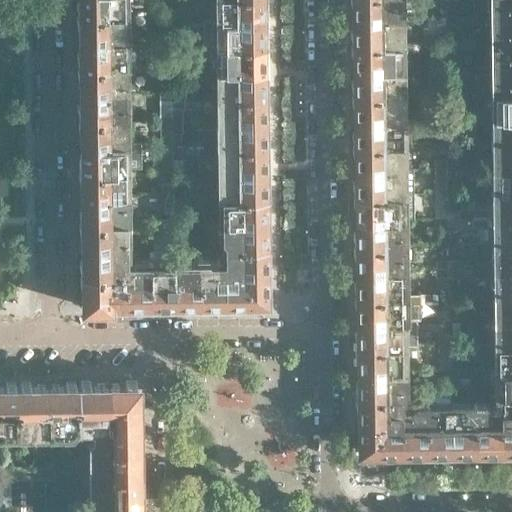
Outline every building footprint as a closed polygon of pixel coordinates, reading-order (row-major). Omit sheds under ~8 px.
[(123,12),(122,0),(76,0),(76,1),(76,9),(78,10),(78,12),(123,12)] [(262,7),(265,5),(264,0),(218,0),(218,19),(262,19),(262,7)] [(399,16),(398,0),(349,0),(350,4),(352,5),(352,17),(399,16)] [(511,0),(492,0),(492,15),(511,15),(511,0)] [(457,16),(457,5),(444,5),(444,7),(444,16),(457,16)] [(179,20),(179,8),(170,8),(170,20),(179,20)] [(123,38),(123,12),(78,12),(78,14),(76,16),(76,24),(79,25),(79,38),(123,38)] [(511,15),(492,15),(493,41),(511,40),(511,15)] [(399,42),(399,16),(352,17),(353,29),(350,31),(350,39),(353,40),(353,42),(399,42)] [(457,26),(457,16),(444,16),(445,25),(445,27),(457,26)] [(265,32),(263,31),(262,19),(218,19),(219,45),(263,44),(263,42),(265,41),(265,32)] [(180,32),(179,20),(170,20),(171,25),(171,32),(180,32)] [(171,32),(171,25),(161,25),(162,37),(171,37),(171,32)] [(445,41),(445,27),(445,25),(437,25),(437,41),(445,41)] [(171,49),(171,37),(162,37),(162,49),(171,49)] [(123,64),(123,38),(79,38),(79,51),(76,53),(76,61),(79,62),(79,64),(123,64)] [(511,40),(493,41),(493,66),(511,65),(511,40)] [(445,56),(445,41),(437,41),(437,58),(445,58),(445,56)] [(399,67),(399,42),(353,42),(353,44),(350,46),(350,54),(353,55),(353,67),(399,67)] [(263,57),(265,56),(265,47),(263,46),(263,44),(219,45),(219,70),(263,69),(263,57)] [(458,66),(458,56),(445,56),(445,58),(445,66),(458,66)] [(181,70),(180,58),(171,58),(171,70),(181,70)] [(124,90),(123,64),(79,64),(79,66),(77,68),(77,76),(79,77),(79,90),(124,90)] [(511,65),(493,66),(493,91),(511,90),(511,65)] [(458,77),(458,66),(445,66),(445,75),(445,77),(458,77)] [(400,92),(399,67),(353,67),(353,80),(351,81),(351,89),(353,91),(353,93),(400,92)] [(266,83),(263,82),(263,69),(219,70),(219,95),(263,94),(263,92),(266,91),(266,83)] [(181,83),(181,70),(171,70),(171,79),(171,83),(181,83)] [(445,92),(445,77),(445,75),(437,75),(437,92),(445,92)] [(171,89),(171,83),(171,79),(159,79),(159,89),(171,89)] [(172,99),(171,89),(159,89),(160,99),(172,99)] [(124,116),(123,90),(124,90),(79,90),(80,103),(77,105),(77,113),(80,114),(80,116),(124,116)] [(511,90),(493,91),(494,116),(511,115),(511,90)] [(400,117),(400,92),(353,93),(353,95),(351,96),(351,104),(354,106),(354,118),(400,117)] [(446,108),(446,106),(445,92),(437,92),(438,108),(446,108)] [(264,107),(266,106),(266,98),(263,96),(263,94),(219,95),(220,120),(264,120),(264,107)] [(459,117),(458,106),(446,106),(446,108),(446,117),(459,117)] [(181,121),(181,108),(172,109),(172,121),(181,121)] [(511,115),(494,116),(494,141),(511,141),(511,115)] [(124,142),(124,116),(80,116),(80,118),(77,120),(77,128),(80,129),(80,142),(124,142)] [(400,142),(400,117),(354,118),(354,130),(351,131),(351,140),(354,141),(354,143),(400,142)] [(459,127),(459,117),(446,117),(446,125),(446,127),(459,127)] [(266,133),(264,132),(264,120),(220,120),(220,145),(264,145),(264,143),(267,142),(266,133)] [(181,133),(181,121),(172,121),(172,131),(172,133),(181,133)] [(446,142),(446,127),(446,125),(438,125),(438,142),(446,142)] [(172,141),(172,133),(172,131),(160,131),(160,141),(172,141)] [(172,151),(172,141),(160,141),(160,151),(172,151)] [(511,141),(494,141),(494,167),(511,166),(511,141)] [(124,168),(124,142),(80,142),(80,155),(78,157),(78,165),(80,166),(80,168),(124,168)] [(401,168),(400,142),(354,143),(354,145),(352,146),(352,155),(354,156),(354,168),(401,168)] [(446,157),(446,142),(438,142),(438,159),(446,158),(446,157)] [(264,158),(267,156),(267,148),(264,147),(264,145),(220,145),(220,171),(264,170),(264,158)] [(459,167),(459,156),(446,157),(446,158),(446,167),(459,167)] [(182,171),(182,159),(172,159),(172,171),(182,171)] [(511,166),(494,167),(495,192),(511,191),(511,166)] [(459,178),(459,167),(446,167),(446,176),(446,178),(459,178)] [(125,194),(124,168),(80,168),(80,170),(78,172),(78,180),(81,181),(81,194),(125,194)] [(401,193),(401,168),(354,168),(355,180),(352,182),(352,190),(355,191),(355,193),(401,193)] [(267,184),(265,182),(264,170),(220,171),(221,196),(265,195),(265,193),(267,192),(267,184)] [(182,184),(182,171),(172,171),(173,183),(173,184),(182,184)] [(447,192),(446,178),(446,176),(438,176),(439,192),(447,192)] [(173,193),(173,184),(173,183),(161,183),(161,193),(173,193)] [(511,191),(495,192),(495,217),(511,216),(511,191)] [(447,207),(447,192),(439,192),(439,209),(447,209),(447,207)] [(184,207),(183,196),(173,196),(173,193),(161,193),(161,203),(173,203),(173,207),(184,207)] [(401,218),(401,193),(355,193),(355,195),(352,197),(352,205),(355,206),(355,219),(401,218)] [(125,220),(125,194),(81,194),(81,207),(78,209),(78,217),(81,218),(81,220),(125,220)] [(265,208),(267,207),(267,199),(265,197),(265,195),(221,196),(221,221),(265,220),(265,208)] [(184,217),(184,207),(173,207),(173,217),(184,217)] [(460,217),(460,207),(447,207),(447,209),(447,218),(460,217)] [(511,216),(495,217),(495,242),(511,241),(511,216)] [(184,228),(184,217),(173,217),(173,219),(173,228),(184,228)] [(460,228),(460,217),(447,218),(447,226),(447,228),(460,228)] [(402,243),(401,218),(355,219),(355,231),(353,232),(353,241),(355,242),(355,244),(402,243)] [(161,229),(160,219),(148,219),(148,229),(158,229),(161,229)] [(173,229),(173,228),(173,219),(160,219),(161,229),(173,229)] [(125,246),(125,220),(81,220),(81,222),(79,224),(79,232),(81,233),(81,246),(125,246)] [(268,234),(265,233),(265,220),(221,221),(221,236),(224,239),(224,246),(265,246),(265,244),(268,242),(268,234)] [(447,243),(447,228),(447,226),(439,226),(439,243),(447,243)] [(184,238),(184,228),(173,228),(173,229),(173,238),(184,238)] [(158,241),(158,229),(148,229),(148,241),(158,241)] [(511,241),(495,242),(496,267),(511,267),(511,241)] [(402,268),(402,243),(355,244),(355,246),(353,247),(353,256),(355,257),(356,269),(402,268)] [(448,259),(447,243),(439,243),(440,259),(448,259)] [(126,261),(125,246),(81,246),(82,259),(79,261),(79,269),(82,270),(82,272),(123,272),(123,274),(131,274),(131,261),(126,261)] [(266,259),(268,257),(268,249),(265,248),(265,246),(224,246),(224,260),(216,260),(217,272),(224,271),(266,271),(266,259)] [(199,302),(199,258),(173,258),(173,260),(174,260),(174,302),(176,302),(177,305),(186,305),(187,302),(199,302)] [(225,302),(224,271),(217,272),(216,260),(209,260),(207,258),(199,258),(199,302),(201,302),(203,305),(211,304),(212,302),(225,302)] [(149,303),(148,260),(131,261),(131,274),(123,274),(124,303),(126,303),(127,305),(135,305),(137,303),(149,303)] [(174,260),(173,260),(148,260),(149,303),(151,303),(152,305),(161,305),(162,302),(174,302),(174,260)] [(511,267),(496,267),(496,293),(511,292),(511,267)] [(402,294),(402,268),(356,269),(356,281),(353,283),(353,291),(356,292),(356,294),(402,294)] [(266,301),(266,271),(224,271),(225,302),(226,302),(228,304),(236,304),(237,302),(266,301)] [(124,303),(123,274),(123,272),(82,272),(82,274),(79,276),(79,284),(82,285),(82,306),(110,305),(110,303),(124,303)] [(448,293),(448,277),(440,277),(440,293),(448,293)] [(511,292),(496,293),(496,318),(511,317),(511,292)] [(448,310),(448,308),(448,293),(440,293),(440,310),(448,310)] [(402,319),(402,294),(356,294),(356,296),(353,298),(354,306),(356,307),(356,319),(400,319),(402,319)] [(461,318),(461,308),(448,308),(448,310),(448,318),(461,318)] [(511,317),(496,318),(497,343),(511,342),(511,317)] [(461,329),(461,318),(448,318),(448,329),(461,329)] [(401,344),(400,319),(356,319),(356,332),(354,333),(354,341),(357,343),(357,345),(401,344)] [(449,344),(449,333),(436,333),(436,344),(449,344)] [(511,342),(497,343),(497,368),(511,367),(511,342)] [(401,369),(401,344),(357,345),(357,347),(354,348),(354,356),(357,358),(357,370),(401,369)] [(449,354),(449,344),(436,344),(436,354),(449,354)] [(462,369),(462,358),(449,358),(449,369),(462,369)] [(511,367),(497,368),(497,393),(511,393),(511,367)] [(478,376),(478,368),(463,369),(463,377),(470,377),(478,376)] [(401,394),(401,369),(357,370),(357,382),(355,383),(355,392),(357,393),(357,395),(401,394)] [(435,377),(435,369),(420,369),(420,377),(428,377),(435,377)] [(449,377),(449,369),(435,369),(435,377),(449,377)] [(463,377),(463,369),(462,369),(449,369),(449,377),(463,377)] [(478,387),(478,376),(470,377),(470,387),(478,387)] [(428,388),(428,377),(420,377),(420,388),(428,388)] [(138,412),(137,386),(133,386),(133,380),(125,380),(124,383),(107,383),(108,423),(138,422),(140,421),(140,413),(138,412)] [(48,430),(47,384),(30,384),(29,381),(21,382),(19,384),(17,384),(18,431),(48,430)] [(78,425),(77,383),(75,383),(74,381),(66,381),(64,383),(47,384),(48,430),(75,430),(78,426),(78,425)] [(108,423),(107,383),(90,383),(89,381),(81,381),(79,383),(77,383),(78,425),(87,425),(95,426),(99,423),(108,423)] [(0,430),(18,431),(17,384),(15,384),(14,382),(6,382),(4,384),(0,384),(0,430)] [(511,448),(511,393),(497,393),(497,406),(500,406),(500,448),(511,448)] [(400,450),(399,407),(401,407),(401,394),(357,395),(357,397),(355,398),(355,407),(357,408),(358,450),(400,450)] [(500,448),(500,406),(497,406),(489,406),(488,404),(475,405),(475,449),(487,448),(489,451),(497,451),(498,448),(500,448)] [(425,449),(424,405),(411,405),(409,407),(401,407),(399,407),(400,450),(402,449),(403,452),(411,452),(413,449),(425,449)] [(450,449),(449,405),(424,405),(425,449),(427,449),(428,452),(436,452),(438,449),(450,449)] [(475,449),(475,405),(449,405),(450,449),(462,449),(464,451),(472,451),(473,449),(475,449)] [(140,437),(138,435),(138,422),(108,423),(99,423),(95,426),(95,437),(94,437),(91,440),(91,448),(138,448),(138,446),(141,445),(140,437)] [(141,462),(138,460),(138,448),(91,448),(92,474),(138,473),(138,471),(141,470),(141,462)] [(10,478),(4,473),(4,466),(0,466),(0,483),(10,483),(10,478)] [(16,478),(16,466),(4,466),(4,473),(10,478),(16,478)] [(28,478),(28,466),(16,466),(16,478),(28,478)] [(40,478),(40,466),(28,466),(28,478),(34,478),(40,478)] [(51,478),(51,466),(40,466),(40,478),(44,478),(51,478)] [(141,487),(139,486),(138,473),(92,474),(92,499),(139,499),(139,497),(141,495),(141,487)] [(34,511),(34,502),(34,490),(34,478),(28,478),(16,478),(10,478),(10,483),(10,494),(10,504),(10,511),(34,511)] [(44,478),(40,478),(34,478),(34,490),(44,490),(44,478)] [(0,493),(10,494),(10,483),(0,483),(0,493)] [(45,502),(44,490),(34,490),(34,502),(45,502)] [(0,504),(10,504),(10,494),(0,493),(0,504)] [(140,511),(139,511),(139,499),(92,499),(92,511),(140,511)] [(44,511),(45,502),(34,502),(34,511),(44,511)]
